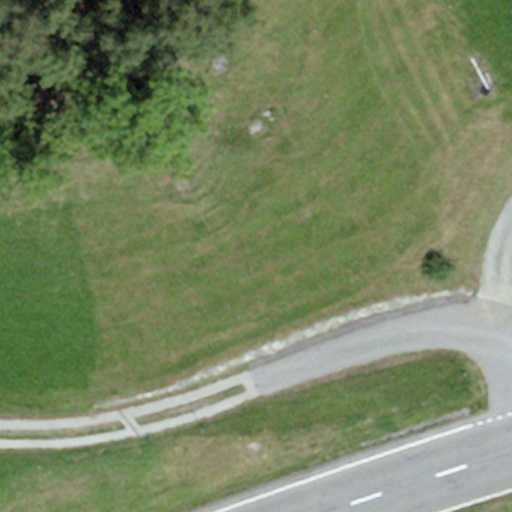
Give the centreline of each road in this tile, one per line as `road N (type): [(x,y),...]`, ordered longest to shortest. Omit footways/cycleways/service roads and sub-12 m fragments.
road 1 (track): [(0,435),(48,436),(181,411),(435,330),(473,335),(511,354)]
road 2 (primary): [(336,511),(511,453)]
